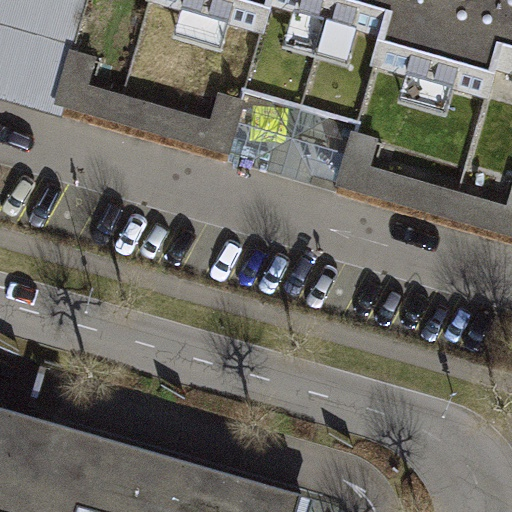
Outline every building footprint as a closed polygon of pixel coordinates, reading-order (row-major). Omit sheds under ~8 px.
[(88,0),(58,104),(228,153),(242,105),(97,64),(115,0),(88,0)] [(333,0),(150,0),(149,3),(262,35),(270,6),(327,23),(333,0)] [(511,0),(333,0),(327,23),(382,39),(374,68),(487,100),(495,71),(511,76),(511,0)] [(340,186),(354,137),(358,126),(245,94),(242,105),(228,153),(255,161),(253,168),(312,185),(314,178),(340,186)] [(354,137),(340,186),(511,235),(511,131),(498,179),(354,137)] [(0,511),(78,511),(80,508),(92,511),(297,511),(302,495),(0,408),(0,511)]
